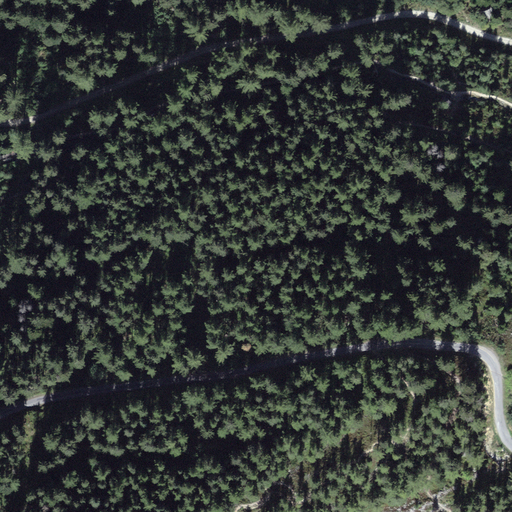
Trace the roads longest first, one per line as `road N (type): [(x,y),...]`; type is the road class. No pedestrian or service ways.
road 1 (unclassified): [(0,412),(50,396),(423,342),(489,355),(511,446)]
road 2 (track): [(511,41),(433,15),(398,14),(222,44),(44,115),(0,123)]
